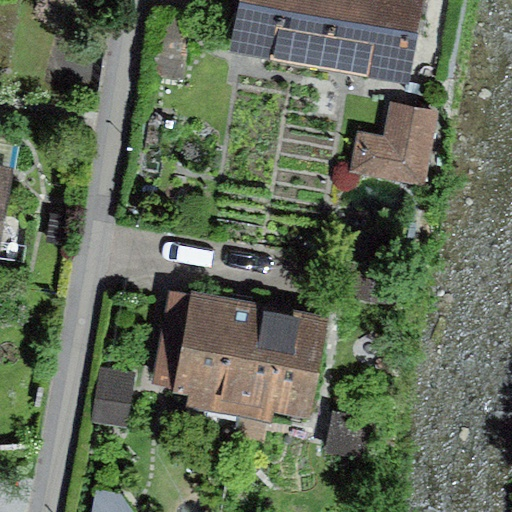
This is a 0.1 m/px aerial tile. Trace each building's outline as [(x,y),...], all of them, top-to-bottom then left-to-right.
[(312,0),(236,0),(230,40),(303,53),(312,0)] [(421,0),(312,0),(303,53),(409,71),(421,0)] [(156,72),(184,76),(191,9),(166,5),(154,44),(156,72)] [(357,129),(350,168),(427,181),(440,106),(393,98),(386,134),(357,129)] [(0,239),(14,155),(0,152),(0,239)] [(53,210),(48,238),(66,240),(70,213),(53,210)] [(402,267),(348,258),(342,295),(396,304),(402,267)] [(256,297),(171,282),(153,375),(191,383),(189,398),(235,408),(256,297)] [(330,312),(256,297),(235,408),(272,415),(275,400),(311,407),(330,312)] [(104,365),(95,418),(127,423),(136,370),(104,365)] [(336,407),(328,447),(370,455),(378,415),(336,407)] [(98,483),(92,511),(138,511),(120,486),(98,483)]
